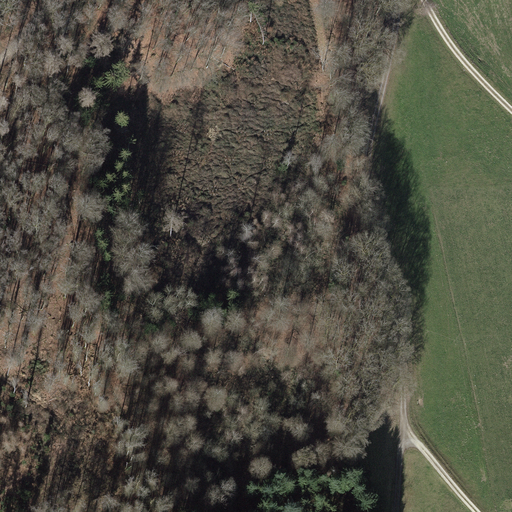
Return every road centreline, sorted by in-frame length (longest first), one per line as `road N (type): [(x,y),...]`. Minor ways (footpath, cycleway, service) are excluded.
road 1 (track): [(395,511),(401,368),(367,170),(402,0)]
road 2 (track): [(511,109),(456,50),(424,0)]
